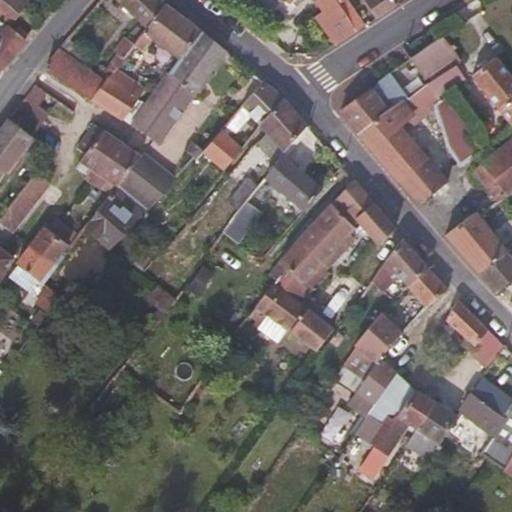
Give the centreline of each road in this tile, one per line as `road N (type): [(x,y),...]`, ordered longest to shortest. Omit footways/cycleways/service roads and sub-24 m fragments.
road 1 (residential): [(302,93),(466,289),(511,332)]
road 2 (residential): [(302,93),(445,0)]
road 3 (residential): [(302,93),(192,0)]
road 4 (residential): [(89,0),(0,99)]
